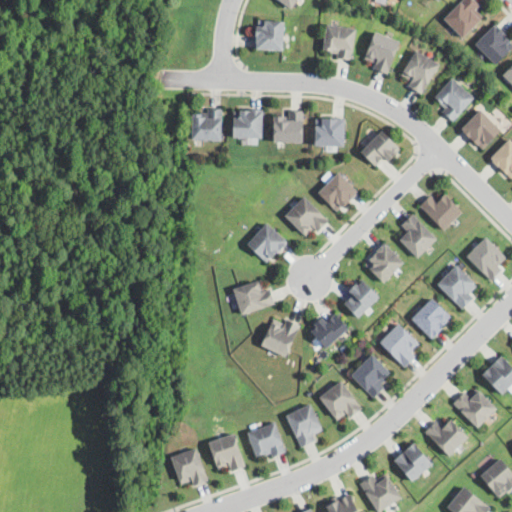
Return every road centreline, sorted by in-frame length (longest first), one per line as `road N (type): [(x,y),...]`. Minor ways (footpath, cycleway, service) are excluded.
road 1 (residential): [(208,511),(369,441),(511,299),(227,21),(221,78)]
road 2 (residential): [(153,77),(306,80),(363,94),(419,127),(511,218)]
road 3 (residential): [(309,276),(438,146)]
